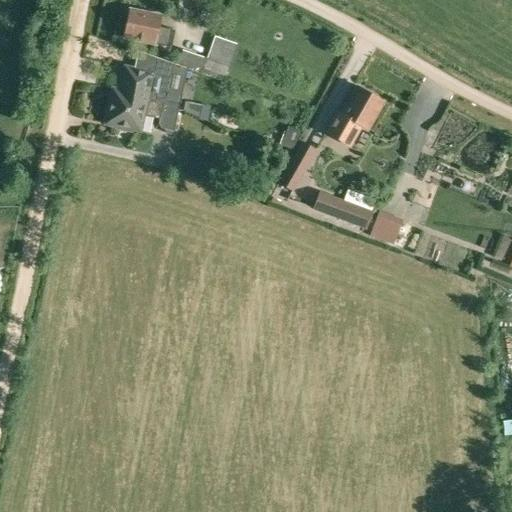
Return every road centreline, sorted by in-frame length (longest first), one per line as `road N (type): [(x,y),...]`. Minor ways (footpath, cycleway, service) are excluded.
road 1 (track): [(72,34),(0,381)]
road 2 (track): [(294,0),(511,118)]
